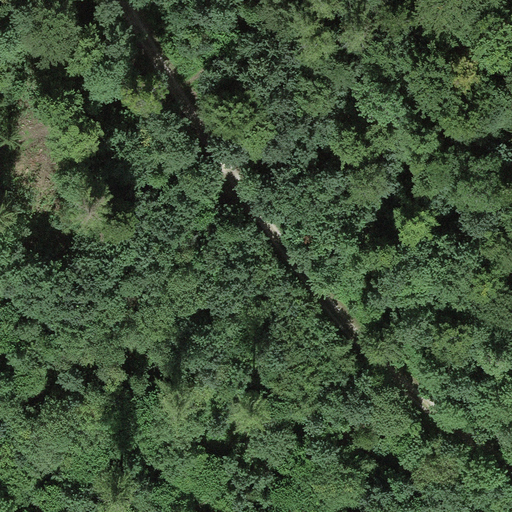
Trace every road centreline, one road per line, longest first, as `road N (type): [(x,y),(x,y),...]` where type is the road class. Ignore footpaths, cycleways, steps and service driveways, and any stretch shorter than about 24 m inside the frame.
road 1 (track): [(511,468),(355,344),(175,98),(116,0)]
road 2 (track): [(0,147),(140,101),(175,98),(225,53),(263,0)]
